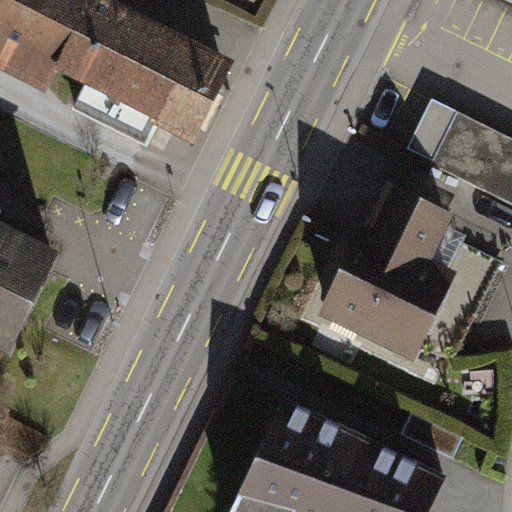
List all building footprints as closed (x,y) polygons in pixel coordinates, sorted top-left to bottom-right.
[(0,0),(0,62),(41,83),(52,62),(192,133),(229,59),(113,0),(0,0)] [(432,168),(511,208),(511,144),(456,118),(432,168)] [(389,196),(335,317),(453,369),(500,262),(464,246),(452,272),(430,262),(448,222),(389,196)] [(0,226),(0,348),(11,354),(61,256),(0,226)] [(278,408),(232,511),(425,511),(440,481),(278,408)]
